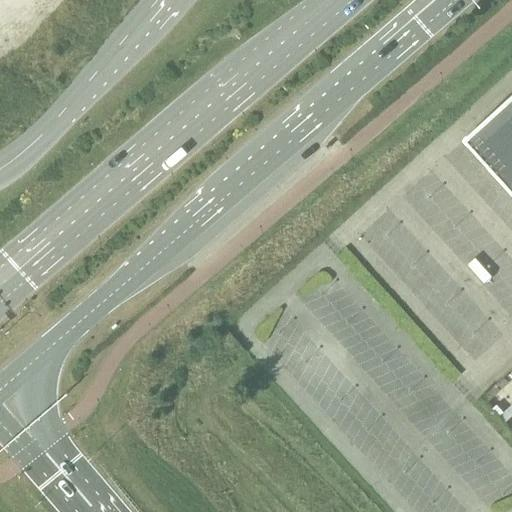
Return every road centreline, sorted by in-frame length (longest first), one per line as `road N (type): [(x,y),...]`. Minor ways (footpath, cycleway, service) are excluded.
road 1 (secondary): [(0,374),(455,0)]
road 2 (secondary): [(334,0),(0,294)]
road 3 (unclassified): [(0,170),(47,134),(163,0)]
road 4 (motorway): [(86,511),(0,419)]
